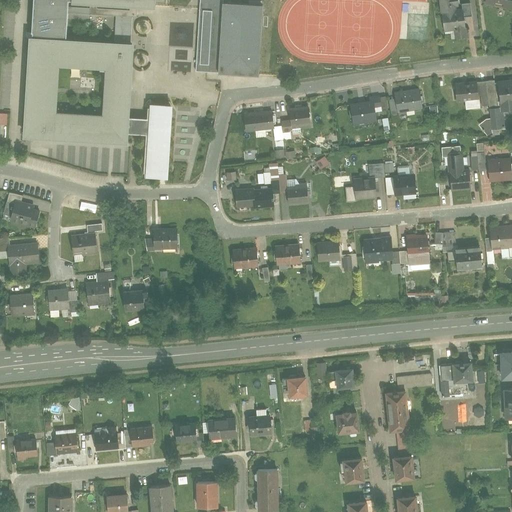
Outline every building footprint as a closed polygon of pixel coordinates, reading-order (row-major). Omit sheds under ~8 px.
[(146,131),(143,174),(168,176),(173,103),(148,102),(147,114),(126,113),(132,15),(136,15),(137,1),(154,2),(153,0),(32,0),(24,133),(124,139),(125,130),(146,131)] [(198,0),(195,71),(218,73),(219,71),(259,73),(263,1),(253,0),(198,0)] [(457,0),(439,0),(441,13),(443,17),(445,35),(450,34),(451,40),(467,38),(465,15),(471,15),(469,1),(463,2),(463,7),(459,8),(457,0)] [(511,0),(482,0),(482,4),(511,11),(511,6),(511,0)] [(511,76),(497,78),(500,101),(496,101),(494,80),(486,81),(488,106),(490,118),(490,123),(491,129),(493,129),(493,134),(498,134),(498,128),(504,127),(502,111),(511,109),(511,76)] [(481,107),(488,106),(486,81),(474,82),(474,80),(455,82),(457,102),(465,101),(465,107),(471,107),(471,105),(474,105),(474,107),(479,106),(478,95),(480,95),(481,107)] [(419,86),(394,90),(395,98),(388,99),(390,114),(422,109),(419,86)] [(381,107),(379,94),(369,95),(369,99),(351,101),(354,124),(377,120),(375,108),(381,107)] [(437,104),(427,105),(429,117),(439,116),(437,104)] [(309,105),(289,107),(290,119),(280,120),(281,126),(282,132),(291,131),(291,128),(311,127),(309,105)] [(281,126),(273,127),(272,110),(243,112),(245,132),(273,129),(274,142),(282,141),(282,132),(281,126)] [(488,135),(491,132),(491,129),(490,123),(490,118),(486,118),(479,124),(481,127),(484,127),(485,131),(488,135)] [(470,171),(463,172),(463,156),(461,156),(460,145),(442,146),(442,157),(448,156),(448,172),(451,172),(452,191),(471,191),(470,171)] [(478,172),(489,171),(490,181),(511,180),(510,155),(488,157),(488,160),(484,160),(484,151),(477,152),(478,170),(478,172)] [(478,170),(477,152),(470,152),(471,170),(478,170)] [(323,157),(315,163),(320,170),(328,164),(323,157)] [(342,171),(341,159),(332,160),(333,171),(342,171)] [(271,184),(272,187),(253,188),(253,186),(235,187),(236,207),(254,205),(254,208),(273,206),(272,194),(279,193),(278,174),(277,162),(269,163),(270,172),(259,173),(260,183),(263,182),(263,184),(271,184)] [(353,177),(354,186),(345,186),(346,201),(355,200),(355,199),(377,197),(376,178),(384,177),(384,173),(384,164),(383,163),(368,164),(369,176),(353,177)] [(384,164),(384,173),(392,173),(391,164),(384,164)] [(400,174),(393,174),(395,197),(416,195),(414,173),(406,173),(406,171),(400,172),(400,174)] [(225,173),(226,181),(236,180),(235,172),(225,173)] [(278,174),(279,193),(287,192),(288,205),(308,204),(306,181),(298,182),(296,179),(286,180),(285,174),(278,174)] [(10,216),(8,222),(34,229),(40,209),(32,207),(33,204),(21,200),(22,195),(9,191),(2,214),(10,216)] [(494,266),(493,250),(511,248),(511,223),(489,226),(490,238),(485,239),(487,267),(491,268),(494,266)] [(86,226),(86,232),(101,230),(101,224),(86,226)] [(153,238),(147,238),(148,251),(154,251),(154,249),(176,249),(176,227),(153,226),(153,238)] [(442,251),(455,250),(457,270),(481,269),(480,244),(455,246),(454,232),(441,233),(442,251)] [(73,257),(98,253),(95,233),(70,236),(73,257)] [(426,234),(405,236),(408,265),(428,263),(426,234)] [(390,235),(363,237),(364,246),(360,246),(361,257),(364,257),(365,264),(378,263),(378,260),(391,259),(391,252),(390,235)] [(339,240),(317,241),(318,262),(341,260),(341,274),(356,273),(355,254),(340,255),(339,240)] [(25,265),(39,264),(37,242),(6,244),(8,274),(26,273),(25,265)] [(299,243),(275,244),(275,249),(272,250),(273,261),(276,260),(277,265),(300,264),(299,243)] [(256,246),(232,248),(232,253),(230,253),(231,265),(233,265),(233,269),(257,268),(256,246)] [(404,251),(391,252),(391,259),(393,274),(406,273),(404,251)] [(431,271),(441,271),(440,262),(431,263),(431,271)] [(86,281),(88,305),(110,304),(108,278),(113,278),(113,272),(97,273),(97,281),(86,281)] [(67,287),(47,288),(48,310),(68,309),(68,311),(78,311),(76,290),(67,290),(67,287)] [(124,311),(132,311),(131,307),(137,307),(137,310),(144,310),(143,294),(147,294),(146,287),(123,289),(124,311)] [(33,316),(31,292),(8,294),(9,303),(2,303),(3,315),(10,314),(10,318),(33,316)] [(501,377),(511,376),(511,347),(500,348),(501,377)] [(473,379),(472,358),(453,359),(453,363),(439,364),(440,381),(473,379)] [(335,367),(336,369),(327,370),(326,362),(317,363),(318,378),(337,376),(338,386),(356,384),(354,365),(335,367)] [(297,396),(307,394),(305,373),(287,375),(287,378),(281,378),(282,387),(288,386),(289,396),(290,401),(297,401),(297,396)] [(395,377),(396,388),(406,387),(430,385),(429,374),(395,377)] [(504,417),(511,416),(511,385),(503,386),(504,417)] [(395,429),(406,428),(410,428),(406,387),(396,388),(385,389),(389,430),(395,429)] [(80,397),(71,398),(71,408),(80,407),(80,397)] [(360,431),(357,409),(351,410),(351,407),(342,408),(342,411),(335,411),(337,433),(360,431)] [(248,415),(249,436),(271,435),(269,414),(248,415)] [(209,439),(235,437),(234,417),(208,418),(208,421),(201,421),(202,434),(209,434),(209,439)] [(309,420),(302,421),(303,435),(311,434),(309,420)] [(174,423),(176,442),(194,440),(195,447),(202,446),(202,438),(196,438),(195,421),(174,423)] [(125,434),(125,430),(117,431),(116,424),(109,425),(109,429),(96,430),(97,449),(126,447),(125,434)] [(133,434),(125,434),(126,447),(153,445),(152,439),(155,439),(154,425),(132,426),(133,434)] [(395,429),(397,452),(408,451),(406,428),(395,429)] [(47,456),(77,453),(76,431),(53,433),(54,441),(46,442),(47,456)] [(36,436),(16,438),(17,456),(38,455),(36,436)] [(415,478),(413,451),(408,451),(397,452),(392,453),(395,479),(415,478)] [(362,454),(342,456),(343,461),(338,462),(339,474),(344,474),(345,482),(365,480),(362,454)] [(257,468),(258,510),(281,509),(279,467),(257,468)] [(217,508),(216,479),(196,480),(197,508),(217,508)] [(173,511),(171,482),(149,485),(151,511),(173,511)] [(127,511),(126,491),(105,493),(106,511),(127,511)] [(417,511),(416,493),(396,494),(397,511),(417,511)] [(70,511),(71,495),(47,495),(47,511),(70,511)] [(367,511),(366,498),(347,500),(347,511),(367,511)]
